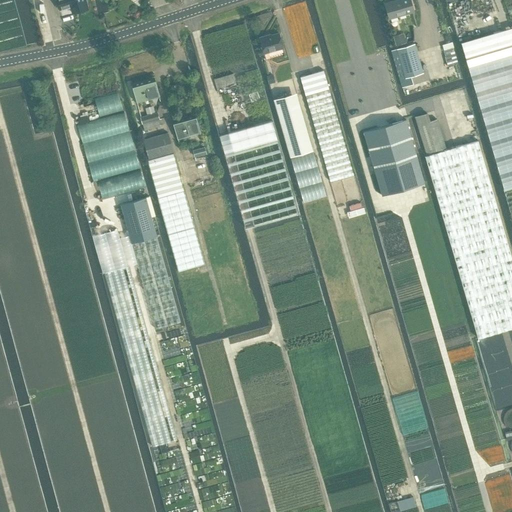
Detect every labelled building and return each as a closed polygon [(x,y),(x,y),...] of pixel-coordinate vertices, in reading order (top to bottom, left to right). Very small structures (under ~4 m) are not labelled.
[(68,0),(72,13),(88,8),(85,0),(68,0)] [(397,0),(384,4),(389,19),(413,11),(409,0),(397,0)] [(511,27),(461,42),(468,67),(504,190),(511,187),(511,27)] [(282,48),(278,33),(264,37),(264,36),(258,38),(263,53),(282,48)] [(403,35),(393,38),(395,47),(406,44),(403,35)] [(414,44),(392,51),(403,87),(412,84),(410,77),(423,73),(414,44)] [(457,64),(454,54),(445,57),(447,66),(457,64)] [(323,70),(299,77),(329,182),(353,175),(323,70)] [(132,86),(136,101),(159,95),(155,80),(132,86)] [(242,94),(210,103),(219,135),(226,158),(245,228),(298,213),(271,120),(272,120),(263,88),(242,94)] [(273,99),(278,118),(289,157),(312,150),(300,111),(295,93),(273,99)] [(143,124),(144,131),(160,126),(158,120),(159,120),(157,113),(141,118),(143,124)] [(173,123),(177,138),(200,132),(196,116),(173,123)] [(406,119),(404,120),(363,131),(382,195),(424,183),(406,119)] [(417,125),(425,153),(444,147),(436,119),(429,121),(417,125)] [(143,140),(148,159),(173,152),(168,133),(143,140)] [(206,153),(211,152),(207,138),(203,139),(206,153)] [(511,259),(477,140),(424,156),(437,199),(477,338),(511,327),(511,259)] [(193,151),(195,157),(206,154),(204,148),(193,151)] [(148,159),(147,159),(157,197),(178,272),(204,264),(183,189),(173,152),(148,159)] [(120,204),(131,243),(147,303),(155,329),(180,322),(173,296),(156,236),(146,197),(120,204)] [(360,202),(349,206),(350,210),(362,207),(360,202)] [(350,213),(352,218),(363,215),(362,210),(350,213)] [(129,266),(104,273),(118,325),(151,447),(159,445),(177,440),(143,318),(129,266)] [(481,454),(485,467),(496,464),(492,451),(481,454)] [(388,503),(390,511),(395,511),(416,506),(413,496),(388,503)]
